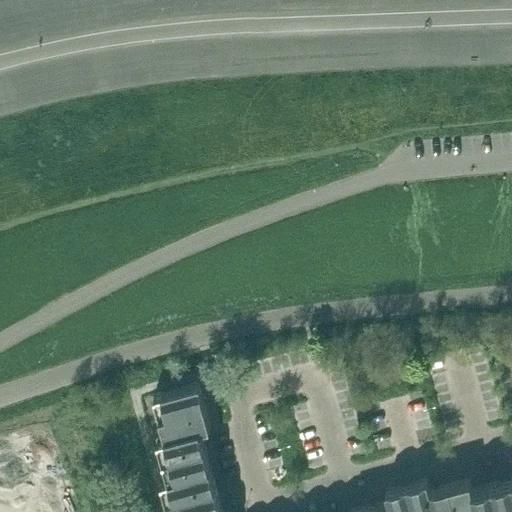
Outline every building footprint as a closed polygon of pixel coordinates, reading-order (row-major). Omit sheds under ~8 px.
[(211,422),(200,380),(162,391),(166,407),(159,409),(159,411),(160,411),(166,434),(201,425),(211,422)] [(162,475),(168,495),(216,483),(201,425),(166,434),(170,448),(163,450),(163,452),(164,452),(170,473),(162,475)] [(394,511),(435,511),(431,487),(428,476),(387,488),(390,498),(394,511)] [(431,487),(435,511),(481,511),(474,486),(471,476),(431,487)] [(511,511),(511,476),(474,486),(481,511),(511,511)] [(224,511),(216,483),(168,495),(172,511),(224,511)] [(349,509),(350,511),(394,511),(390,498),(349,509)]
